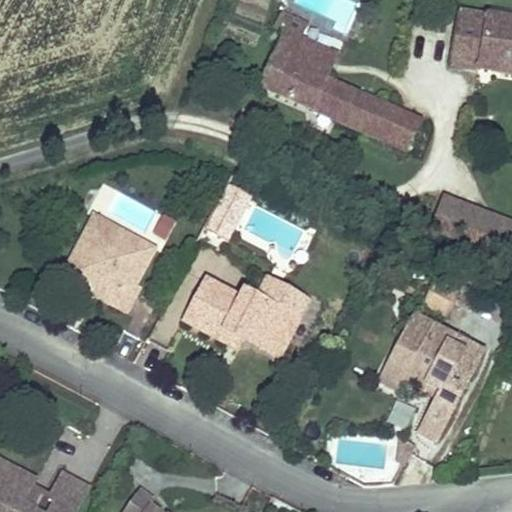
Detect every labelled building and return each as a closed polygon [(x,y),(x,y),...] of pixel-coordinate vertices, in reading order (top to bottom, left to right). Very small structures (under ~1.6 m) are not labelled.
[(511,13),(466,7),(461,44),(511,51),(511,13)] [(278,22),(269,19),(264,34),(273,37),(278,22)] [(273,37),(255,86),(402,143),(412,118),(279,66),(288,43),(273,37)] [(202,238),(226,249),(251,193),(227,183),(202,238)] [(511,253),(511,218),(453,192),(440,222),(511,253)] [(114,194),(107,213),(148,229),(156,210),(114,194)] [(110,234),(116,221),(93,209),(79,237),(92,243),(110,234)] [(167,242),(177,221),(158,212),(148,234),(167,242)] [(135,279),(154,238),(116,221),(110,234),(92,243),(79,237),(74,249),(83,253),(77,265),(106,279),(98,298),(128,312),(142,283),(135,279)] [(98,298),(106,279),(77,265),(83,253),(74,249),(63,266),(98,298)] [(194,303),(235,324),(243,309),(261,319),(266,311),(296,328),(301,320),(285,312),(299,286),(314,294),(323,278),(280,255),(269,276),(254,268),(249,277),(217,260),(194,303)] [(301,320),(314,294),(299,286),(285,312),(301,320)] [(424,419),(442,430),(492,344),(426,305),(388,370),(408,382),(415,370),(430,378),(437,365),(451,374),(444,387),(424,419)] [(289,341),(296,328),(266,311),(261,319),(243,309),(235,324),(252,333),(257,324),(289,341)] [(163,365),(167,348),(151,345),(147,361),(163,365)] [(451,374),(437,365),(430,378),(444,387),(451,374)] [(385,422),(406,432),(417,408),(397,398),(385,422)] [(42,473),(0,451),(0,511),(75,511),(92,480),(63,465),(51,488),(59,492),(49,510),(28,499),(42,473)] [(171,511),(137,488),(120,511),(171,511)]
